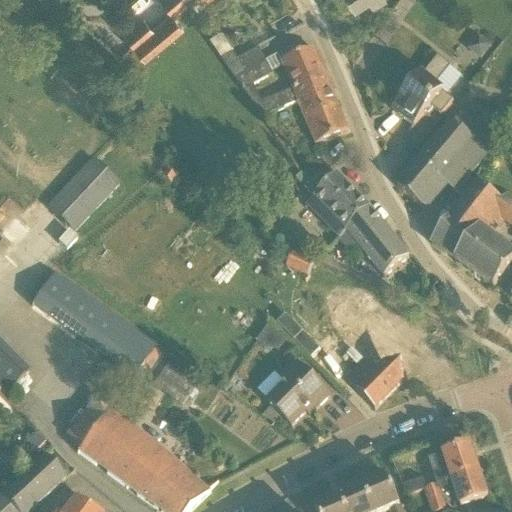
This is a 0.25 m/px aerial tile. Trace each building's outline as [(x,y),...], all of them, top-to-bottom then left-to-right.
[(188,0),(163,0),(174,13),(188,1),(188,0)] [(153,29),(134,45),(145,59),(183,29),(170,13),(152,28),(153,29)] [(123,33),(134,45),(153,29),(152,28),(143,17),(123,33)] [(315,53),(298,60),(292,50),(266,63),(259,50),(237,62),(235,56),(221,37),(210,44),(221,61),(222,61),(263,120),(299,104),(331,91),(315,53)] [(438,59),(423,78),(422,78),(394,112),(415,129),(431,109),(442,118),(454,104),(435,89),(451,69),(438,59)] [(299,104),(317,148),(349,135),(331,91),(299,104)] [(468,179),(468,178),(488,153),(452,124),(398,190),(423,211),(456,169),(468,179)] [(46,209),(74,236),(120,188),(92,161),(46,209)] [(311,184),(326,171),(318,162),(303,175),(311,184)] [(334,180),(326,172),(326,171),(311,184),(305,190),(314,200),(306,208),(339,241),(348,232),(348,233),(371,211),(337,176),(334,180)] [(511,267),(511,260),(482,238),(492,223),(500,228),(503,223),(511,228),(511,210),(468,178),(468,179),(455,194),(464,202),(432,246),(494,292),(511,267)] [(360,250),(366,257),(385,280),(410,260),(371,212),(371,211),(348,233),(348,232),(339,241),(338,242),(351,258),(360,250)] [(308,279),(315,265),(294,255),(287,268),(308,279)] [(134,383),(158,350),(55,275),(31,308),(134,383)] [(426,362),(380,316),(361,296),(358,300),(348,309),(338,320),(337,320),(355,339),(356,340),(372,357),(347,382),(357,393),(356,393),(375,412),(426,362)] [(313,408),(317,412),(330,399),(298,366),(285,379),(289,384),(268,405),(292,429),(313,408)] [(131,400),(154,416),(166,399),(143,383),(131,400)] [(0,396),(0,419),(4,423),(14,411),(0,396)] [(193,511),(210,496),(169,459),(111,411),(110,413),(96,402),(68,440),(81,450),(77,455),(78,456),(79,455),(157,511),(193,511)] [(453,483),(479,474),(471,449),(444,458),(453,483)] [(0,511),(32,511),(65,482),(45,459),(1,500),(0,500),(0,511)] [(479,474),(453,483),(461,509),(488,500),(479,474)] [(425,493),(438,488),(434,477),(403,487),(407,499),(425,493)] [(363,490),(373,511),(401,511),(388,479),(363,490)] [(425,493),(431,511),(446,511),(438,488),(425,493)] [(345,511),(373,511),(363,490),(340,500),(345,511)] [(316,511),(345,511),(340,500),(316,511)] [(90,511),(75,501),(66,511),(90,511)]
